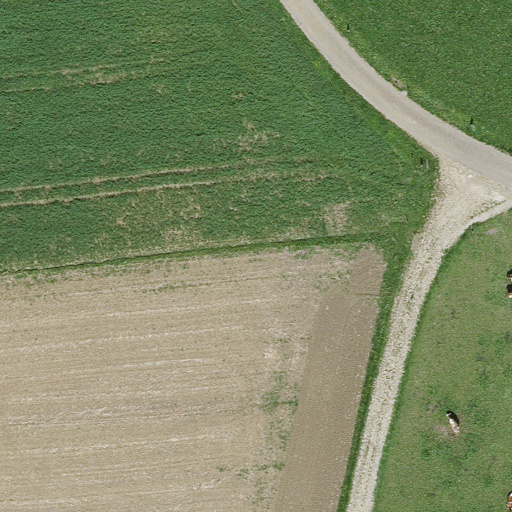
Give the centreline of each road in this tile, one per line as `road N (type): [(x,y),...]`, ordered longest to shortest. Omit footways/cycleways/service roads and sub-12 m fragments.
road 1 (track): [(356,511),(363,466),(463,206),(485,169)]
road 2 (unclassified): [(511,180),(447,155),(282,0)]
